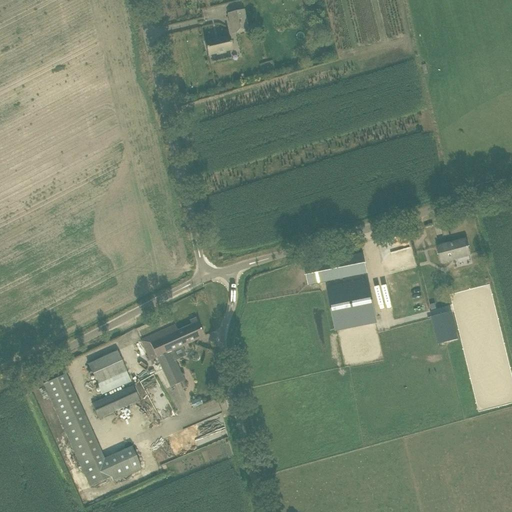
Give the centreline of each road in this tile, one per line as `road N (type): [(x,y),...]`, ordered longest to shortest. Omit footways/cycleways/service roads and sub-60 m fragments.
road 1 (unclassified): [(227,270),(511,188)]
road 2 (unclassified): [(204,276),(138,0)]
road 3 (unclassified): [(261,511),(219,339),(233,292),(227,270)]
road 4 (unclassified): [(0,382),(204,276)]
